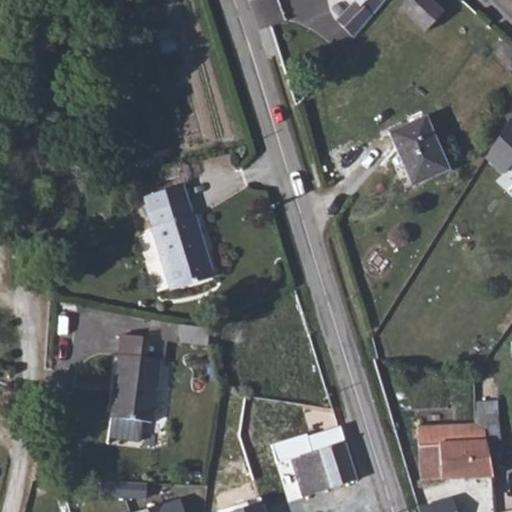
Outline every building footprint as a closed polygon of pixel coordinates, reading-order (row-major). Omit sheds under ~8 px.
[(363,3),(375,15),(386,0),(355,0),(356,1),(361,6),(363,3)] [(443,13),(428,0),(406,0),(400,7),(426,31),(443,13)] [(361,6),(356,1),(339,20),(356,36),(375,15),(363,3),(361,6)] [(511,49),(503,41),(494,50),(511,67),(511,49)] [(389,133),(412,185),(448,170),(425,117),(389,133)] [(511,120),(510,119),(486,157),(503,174),(510,167),(511,168),(511,120)] [(183,186),(145,197),(154,228),(152,228),(170,291),(213,278),(195,216),(193,217),(183,186)] [(210,329),(180,324),(177,340),(207,345),(210,329)] [(116,417),(111,416),(109,437),(139,441),(142,421),(152,422),(162,339),(122,334),(115,386),(120,387),(116,417)] [(120,387),(115,386),(111,416),(116,417),(120,387)] [(485,428),(474,423),(417,425),(420,481),(493,477),(486,442),(485,428)] [(303,497),(356,480),(340,427),(308,436),(307,434),(271,445),(277,464),(291,460),(303,497)] [(184,511),(181,498),(135,511),(184,511)] [(456,511),(453,500),(419,508),(419,511),(456,511)] [(264,511),(262,503),(230,511),(264,511)]
